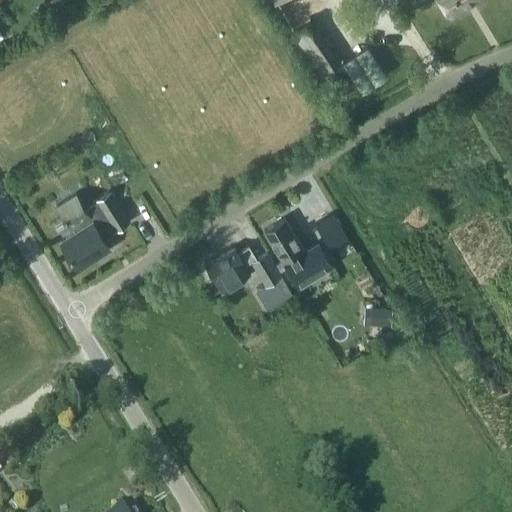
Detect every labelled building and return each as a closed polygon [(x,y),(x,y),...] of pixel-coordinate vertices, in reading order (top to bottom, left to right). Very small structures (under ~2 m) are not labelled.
[(69,9),(63,0),(47,0),(44,2),(55,18),(69,9)] [(435,0),(441,0),(451,15),(477,0),(428,0),(429,0),(433,2),(435,0)] [(293,32),(319,72),(336,61),(310,21),(293,32)] [(76,191),(55,204),(70,228),(71,227),(73,231),(60,239),(78,267),(109,247),(105,240),(115,228),(129,219),(110,190),(97,199),(97,200),(86,208),(76,191)] [(315,222),(329,246),(345,237),(331,213),(315,222)] [(283,261),(282,262),(285,267),(297,286),(332,264),(317,240),(303,249),(302,246),(303,246),(284,215),(262,229),(281,259),(282,259),(283,261)] [(205,261),(222,288),(249,271),(248,270),(253,267),(264,285),(279,275),(264,250),(254,256),(247,243),(236,250),(233,245),(205,261)] [(277,272),(285,267),(282,262),(280,259),(272,264),(277,272)] [(291,294),(279,275),(264,285),(275,303),(291,294)] [(391,308),(371,308),(370,324),(390,325),(391,308)] [(135,511),(130,503),(114,511),(135,511)]
